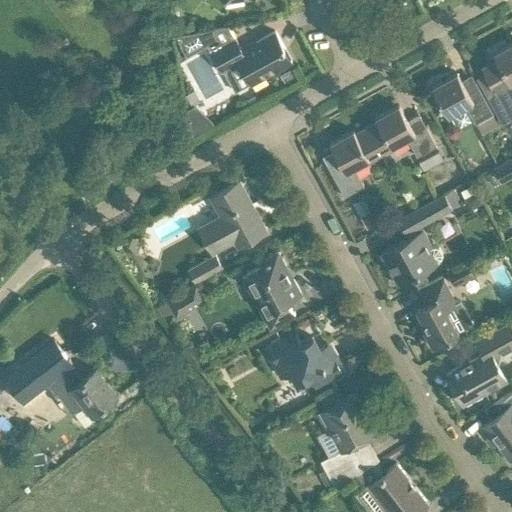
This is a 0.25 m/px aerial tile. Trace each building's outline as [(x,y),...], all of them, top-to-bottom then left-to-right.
[(222,71),(224,70),(239,61),(251,82),(251,83),(252,82),(251,80),(263,73),(265,76),(292,60),(275,30),(242,49),(229,25),(199,30),(176,34),(176,35),(187,55),(207,44),(222,71)] [(485,71),(476,76),(502,123),(511,117),(511,41),(495,51),(498,58),(482,67),(485,71)] [(281,73),(287,84),(299,77),(293,67),(281,73)] [(499,124),(493,113),(494,112),(475,79),(465,85),(457,72),(432,85),(449,114),(466,105),(481,134),(499,124)] [(367,126),(382,154),(394,148),(392,144),(407,137),(417,155),(437,145),(419,112),(408,119),(399,104),(376,117),(378,120),(367,126)] [(447,125),(446,130),(449,135),(455,137),(460,135),(463,130),(461,124),(457,121),(451,121),(447,125)] [(370,161),(382,154),(367,126),(356,132),(354,129),(330,142),(338,157),(327,163),(345,195),(364,184),(354,166),(368,158),(370,161)] [(439,150),(418,161),(423,169),(443,159),(439,150)] [(511,175),(511,155),(493,166),(501,182),(511,175)] [(240,179),(211,195),(221,214),(199,226),(213,251),(235,238),(238,245),(267,229),(265,227),(262,228),(248,202),(251,199),(240,179)] [(461,191),(465,198),(476,192),(473,185),(461,191)] [(415,208),(424,224),(453,208),(452,207),(461,202),(454,187),(444,193),(444,192),(415,208)] [(476,192),(465,198),(471,211),(483,205),(476,192)] [(353,203),(361,216),(369,211),(371,210),(363,197),(353,203)] [(369,211),(361,216),(367,228),(376,223),(369,211)] [(409,235),(408,236),(386,248),(392,259),(387,262),(399,283),(438,262),(437,261),(441,258),(443,254),(439,246),(434,246),(430,247),(429,246),(432,245),(423,228),(409,235)] [(496,249),(479,258),(486,271),(503,262),(496,249)] [(259,260),(261,264),(242,274),(271,326),(295,313),(289,300),(302,293),(294,278),(291,280),(285,270),(288,268),(278,250),(259,260)] [(189,268),(196,281),(223,267),(215,254),(189,268)] [(467,260),(448,271),(455,285),(474,274),(467,260)] [(424,271),(416,275),(420,284),(428,280),(424,271)] [(457,302),(444,278),(420,291),(426,303),(417,308),(428,329),(424,331),(432,346),(459,331),(447,308),(457,302)] [(167,298),(168,299),(157,305),(163,316),(173,310),(177,316),(206,299),(196,282),(193,284),(167,298)] [(498,362),(500,353),(511,346),(511,327),(509,321),(476,339),(483,351),(446,372),(463,402),(465,401),(467,405),(483,396),(481,393),(507,378),(498,362)] [(344,369),(328,341),(319,346),(313,335),(301,341),(296,332),(268,347),(283,375),(288,372),(292,381),(305,385),(313,380),(316,385),(344,369)] [(54,337),(5,375),(24,400),(48,381),(60,398),(59,400),(61,403),(64,402),(71,412),(84,402),(93,414),(117,395),(96,367),(82,378),(71,364),(73,362),(54,337)] [(492,417),(481,425),(489,436),(492,434),(498,441),(510,458),(511,456),(511,388),(506,393),(505,392),(489,404),(497,413),(492,417)] [(320,410),(321,410),(317,412),(326,429),(329,427),(341,448),(328,455),(321,459),(335,486),(364,468),(351,444),(377,430),(355,391),(320,410)] [(416,511),(428,503),(397,462),(368,484),(390,511),(416,511)]
